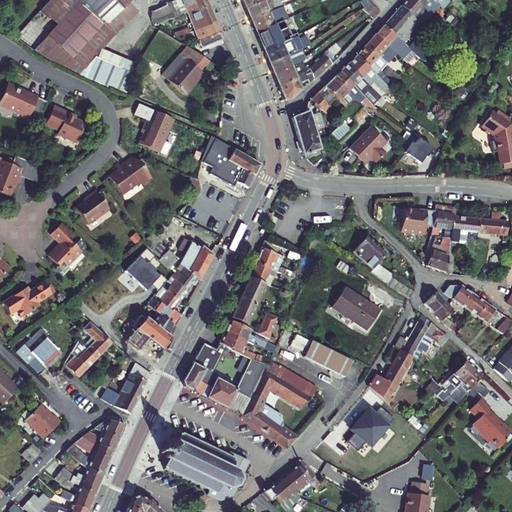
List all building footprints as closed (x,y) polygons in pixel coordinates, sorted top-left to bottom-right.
[(72,12),(86,0),(49,0),(43,7),(61,24),(72,12)] [(108,33),(119,24),(134,12),(125,0),(86,0),(72,12),(95,43),(108,33)] [(148,0),(150,12),(166,5),(164,0),(148,0)] [(149,20),(150,21),(183,7),(180,0),(176,0),(166,5),(150,12),(149,20)] [(182,15),(186,13),(195,9),(196,12),(208,7),(204,0),(180,0),(183,7),(150,21),(152,27),(182,15)] [(240,0),(245,10),(266,0),(240,0)] [(248,17),(250,22),(286,7),(283,0),(266,0),(245,10),(248,17)] [(409,0),(406,0),(400,7),(420,24),(430,13),(427,10),(424,13),(409,0)] [(433,3),(428,0),(427,0),(409,0),(424,13),(427,10),(430,13),(437,5),(433,3)] [(369,5),(361,11),(372,20),(378,13),(369,5)] [(61,24),(43,7),(37,14),(13,39),(45,60),(69,71),(87,52),(95,43),(72,12),(61,24)] [(202,27),(214,21),(208,7),(196,12),(195,9),(186,13),(193,32),(202,28),(202,27)] [(250,22),(255,33),(279,23),(291,18),(286,7),(250,22)] [(400,7),(390,18),(414,40),(426,30),(420,24),(400,7)] [(193,32),(186,13),(182,15),(189,33),(193,32)] [(386,23),(383,26),(410,51),(416,57),(421,51),(412,43),(414,40),(390,18),(386,23)] [(222,39),(214,21),(202,27),(202,28),(193,32),(198,42),(200,48),(222,39)] [(281,29),(279,23),(255,33),(258,40),(272,35),(271,34),(281,29)] [(383,26),(374,36),(395,54),(402,60),(410,51),(383,26)] [(193,32),(189,33),(194,44),(198,42),(193,32)] [(395,54),(374,36),(366,46),(386,64),(395,54)] [(291,39),(263,51),(268,63),(269,64),(294,53),(293,50),(295,49),(297,52),(300,50),(311,45),(310,45),(307,38),(296,42),(294,38),(291,39)] [(340,53),(346,47),(342,44),(337,49),(340,53)] [(386,64),(366,46),(356,56),(378,77),(380,71),(386,64)] [(198,72),(207,61),(185,47),(178,55),(184,60),(166,81),(184,96),(191,86),(190,85),(200,73),(198,72)] [(269,64),(274,75),(300,63),(298,60),(301,59),(303,58),(300,50),(297,52),(295,49),(293,50),(294,53),(269,64)] [(128,69),(87,52),(69,71),(87,80),(118,93),(128,69)] [(378,77),(356,56),(347,65),(353,71),(354,71),(367,84),(368,85),(371,81),(383,93),(388,88),(378,77)] [(306,70),(307,72),(313,70),(316,77),(330,65),(324,58),(306,70)] [(274,75),(279,86),(307,72),(306,70),(301,59),(298,60),(300,63),(274,75)] [(230,62),(225,64),(228,73),(233,71),(230,66),(231,65),(230,62)] [(353,71),(347,65),(345,67),(342,70),(348,77),(345,79),(358,92),(367,84),(354,71),(353,71)] [(307,72),(279,86),(285,99),(289,102),(300,90),(298,84),(306,81),(307,84),(316,77),(313,70),(307,72)] [(348,77),(342,70),(333,79),(352,98),(358,92),(345,79),(348,77)] [(352,98),(333,79),(323,87),(334,98),(344,106),(356,121),(365,112),(359,106),(352,98)] [(13,90),(14,93),(20,90),(6,84),(5,86),(13,90)] [(37,98),(20,90),(14,93),(13,90),(5,86),(0,98),(0,107),(13,114),(12,117),(19,120),(26,123),(25,125),(33,128),(45,102),(37,98)] [(323,87),(309,101),(325,116),(331,109),(327,105),(334,98),(323,87)] [(366,99),(359,106),(365,112),(372,106),(366,99)] [(138,105),(133,116),(147,122),(137,145),(157,154),(164,157),(169,145),(162,143),(172,121),(138,105)] [(69,115),(52,107),(44,126),(58,132),(56,135),(76,143),(84,124),(68,117),(69,115)] [(490,113),(480,128),(481,129),(480,131),(486,135),(487,133),(492,137),(494,142),(489,143),(491,154),(497,153),(500,166),(502,166),(503,165),(504,169),(511,167),(511,141),(511,139),(511,133),(510,132),(509,126),(508,125),(510,121),(497,112),(494,116),(490,113)] [(306,113),(291,119),(302,155),(307,160),(326,154),(315,116),(307,118),(306,113)] [(343,122),(330,135),(336,142),(349,128),(343,122)] [(370,128),(348,150),(364,166),(370,160),(375,165),(384,155),(379,150),(385,145),(385,144),(370,128)] [(398,147),(396,145),(388,155),(403,167),(411,157),(412,158),(417,152),(403,141),(398,147)] [(385,145),(379,150),(384,155),(390,150),(385,145)] [(326,162),(336,152),(333,149),(322,159),(326,162)] [(259,165),(232,150),(226,161),(232,165),(225,177),(231,180),(226,189),(242,198),(247,188),(259,165)] [(341,156),(336,152),(326,162),(330,167),(341,156)] [(0,193),(9,197),(15,182),(18,184),(21,178),(35,183),(41,168),(16,158),(12,166),(0,161),(0,193)] [(109,180),(122,199),(140,186),(142,189),(152,182),(140,164),(132,161),(121,169),(123,171),(109,180)] [(196,181),(199,195),(204,222),(217,220),(208,172),(195,175),(196,181)] [(86,227),(94,221),(95,222),(108,212),(95,193),(86,199),(87,201),(74,210),(86,227)] [(433,213),(430,230),(429,236),(432,237),(443,238),(448,239),(452,213),(453,207),(434,205),(433,213)] [(430,230),(433,213),(418,211),(417,213),(402,211),(399,233),(422,237),(423,228),(430,230)] [(477,217),(475,233),(500,236),(499,243),(503,243),(505,220),(495,219),(496,213),(489,212),(488,218),(477,217)] [(452,213),(448,239),(447,242),(453,243),(459,244),(462,242),(464,231),(475,233),(477,217),(452,213)] [(271,215),(269,221),(274,223),(277,218),(271,215)] [(71,238),(60,226),(49,237),(59,247),(47,259),(57,269),(61,264),(66,269),(80,255),(67,242),(71,238)] [(143,243),(160,260),(159,261),(168,269),(176,259),(168,252),(152,234),(143,243)] [(383,251),(363,236),(349,253),(370,268),(383,251)] [(447,242),(448,239),(443,238),(432,237),(423,266),(443,273),(447,242)] [(185,254),(177,269),(182,273),(184,270),(197,280),(199,282),(212,256),(204,249),(197,243),(195,246),(184,240),(178,250),(185,254)] [(260,248),(253,263),(275,273),(281,275),(283,271),(277,269),(281,258),(275,256),(279,246),(263,240),(260,248)] [(453,243),(447,242),(443,273),(448,274),(453,243)] [(275,273),(253,263),(251,268),(248,277),(264,284),(269,287),(275,273)] [(61,279),(68,272),(66,269),(61,264),(57,269),(54,272),(61,279)] [(182,273),(174,282),(187,292),(197,280),(184,270),(182,273)] [(393,278),(381,270),(376,277),(394,290),(400,280),(395,275),(393,278)] [(248,277),(243,288),(259,296),(264,284),(248,277)] [(174,282),(166,293),(178,303),(187,292),(174,282)] [(50,297),(42,285),(28,293),(26,289),(0,304),(0,305),(7,317),(14,312),(19,320),(38,309),(35,305),(50,297)] [(378,310),(343,287),(331,306),(366,329),(378,310)] [(449,287),(442,294),(468,311),(476,298),(461,288),(449,287)] [(243,288),(230,318),(246,326),(259,296),(243,288)] [(159,301),(172,311),(178,303),(166,293),(163,291),(161,289),(159,291),(164,295),(159,301)] [(434,314),(444,302),(436,293),(424,304),(434,314)] [(180,317),(172,311),(159,301),(154,297),(152,299),(157,303),(152,310),(157,314),(174,328),(180,317)] [(468,311),(473,314),(487,324),(495,311),(491,308),(476,298),(468,311)] [(453,311),(444,302),(434,314),(442,323),(449,315),(453,311)] [(501,315),(506,318),(511,322),(511,317),(503,311),(501,315)] [(149,324),(169,339),(174,328),(157,314),(149,324)] [(456,322),(449,315),(442,323),(457,336),(461,331),(454,324),(456,322)] [(400,337),(395,346),(401,350),(411,356),(416,347),(424,352),(433,338),(437,342),(443,335),(422,316),(407,341),(400,337)] [(511,324),(511,322),(506,318),(496,330),(503,335),(511,324)] [(269,339),(275,323),(264,319),(258,334),(269,339)] [(85,320),(80,326),(96,341),(99,338),(96,335),(98,333),(85,320)] [(146,340),(160,352),(169,339),(149,324),(146,321),(136,331),(132,328),(128,333),(120,344),(111,336),(109,338),(106,335),(104,338),(110,344),(126,358),(129,360),(146,340)] [(228,321),(224,332),(246,342),(251,331),(229,321),(228,321)] [(14,354),(37,377),(58,354),(54,350),(55,350),(54,349),(53,349),(36,332),(14,354)] [(246,342),(224,332),(219,344),(225,348),(231,351),(252,359),(254,354),(250,352),(250,353),(242,350),(246,342)] [(96,341),(86,351),(95,360),(110,344),(104,338),(98,333),(96,335),(99,338),(96,341)] [(311,340),(296,333),(289,349),(304,356),(311,340)] [(75,340),(69,352),(75,357),(66,366),(77,378),(95,360),(86,351),(75,340)] [(311,340),(304,356),(345,375),(353,359),(311,340)] [(183,383),(185,388),(206,399),(217,376),(213,374),(225,348),(219,344),(215,350),(204,344),(183,383)] [(501,378),(507,384),(511,378),(511,347),(497,364),(499,366),(494,371),(501,378)] [(231,351),(225,348),(213,374),(217,376),(206,399),(226,409),(234,392),(249,400),(263,369),(266,364),(252,359),(231,351)] [(385,401),(411,356),(401,350),(384,380),(376,376),(370,387),(385,401)] [(100,400),(129,416),(149,376),(125,360),(118,371),(127,378),(122,388),(112,381),(105,391),(100,400)] [(473,368),(464,360),(444,383),(452,391),(473,368)] [(286,374),(268,364),(268,365),(266,364),(263,369),(311,397),(314,391),(286,374)] [(473,368),(452,391),(461,398),(480,375),(473,368)] [(311,397),(263,369),(249,400),(241,417),(254,424),(287,447),(296,436),(283,427),(281,414),(260,405),(269,389),(300,408),(311,397)] [(0,404),(1,405),(16,390),(0,374),(0,404)] [(105,391),(112,381),(113,379),(107,376),(100,388),(105,391)] [(433,379),(424,389),(432,396),(441,386),(433,379)] [(452,391),(444,383),(439,388),(448,395),(452,391)] [(226,409),(241,417),(249,400),(234,392),(226,409)] [(488,407),(479,398),(468,409),(477,418),(471,423),(479,431),(478,433),(487,441),(488,439),(497,448),(505,439),(503,438),(508,433),(511,430),(502,422),(501,423),(486,409),(488,407)] [(331,418),(340,406),(335,402),(326,414),(328,415),(323,421),(326,423),(330,418),(331,418)] [(375,412),(368,407),(348,430),(353,434),(347,441),(358,450),(364,443),(370,448),(389,424),(393,419),(380,407),(375,412)] [(59,425),(57,423),(53,419),(52,420),(39,408),(24,423),(42,441),(45,439),(54,430),(59,425)] [(416,429),(420,425),(415,419),(411,423),(416,429)] [(96,429),(103,433),(119,439),(125,425),(110,420),(109,421),(105,429),(100,427),(96,429)] [(430,433),(423,427),(419,431),(425,438),(430,433)] [(119,439),(103,433),(100,440),(89,435),(84,439),(96,444),(98,445),(114,452),(119,439)] [(172,444),(165,441),(160,453),(167,457),(166,459),(166,460),(167,461),(169,463),(166,468),(211,490),(208,495),(221,501),(233,496),(249,461),(229,452),(228,456),(182,433),(177,443),(176,442),(174,442),(173,443),(172,444)] [(96,444),(84,439),(80,442),(76,444),(91,452),(96,444)] [(29,465),(40,454),(31,444),(20,456),(29,465)] [(114,452),(98,445),(92,458),(72,447),(65,453),(88,469),(103,476),(114,452)] [(303,460),(284,476),(297,492),(304,486),(316,476),(303,460)] [(338,461),(335,465),(348,473),(364,481),(368,483),(369,483),(371,479),(338,461)] [(432,467),(421,465),(419,479),(431,480),(432,467)] [(81,488),(83,489),(96,494),(103,476),(88,469),(85,476),(79,473),(77,478),(62,468),(59,473),(75,484),(81,488)] [(75,484),(59,473),(55,479),(66,486),(68,485),(73,488),(75,484)] [(297,492),(284,476),(268,489),(274,497),(277,500),(280,502),(283,508),(286,511),(295,511),(305,500),(301,498),(296,492),(297,492)] [(425,486),(410,484),(409,494),(405,494),(403,511),(425,511),(427,497),(424,496),(425,486)] [(96,494),(83,489),(79,489),(72,506),(87,511),(88,511),(92,503),(96,494)] [(266,490),(262,492),(270,501),(272,499),(274,497),(268,489),(266,490)] [(53,498),(45,490),(32,504),(29,500),(22,508),(27,511),(40,511),(46,506),(53,498)] [(162,511),(153,502),(138,496),(134,498),(129,507),(140,511),(162,511)]
